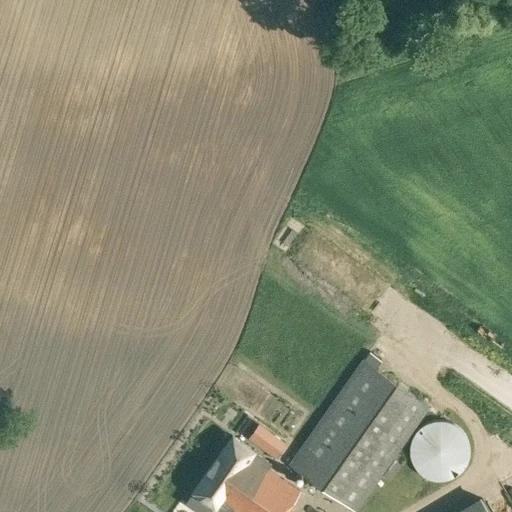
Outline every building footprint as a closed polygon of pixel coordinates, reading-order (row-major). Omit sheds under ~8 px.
[(286,378),(303,387),(326,348),(310,338),(286,378)] [(362,358),(289,463),(355,510),(429,404),(362,358)] [(467,453),(467,448),(466,442),(465,437),(463,433),(459,428),(454,424),(448,422),(443,420),(437,420),(432,421),(427,423),(422,425),(418,429),(415,433),(413,438),(411,443),(411,450),(411,454),(413,459),(417,466),(420,469),(423,472),(428,474),(433,476),(439,477),(445,476),(450,474),(455,472),(460,468),(463,463),(465,458),(467,453)] [(262,447),(275,456),(285,442),(272,433),(262,447)] [(282,511),(299,489),(266,467),(270,461),(232,435),(194,491),(214,505),(215,504),(226,511),(228,511),(230,509),(234,511),(282,511)] [(511,499),(511,458),(498,464),(511,499)] [(490,511),(480,494),(448,511),(490,511)]
